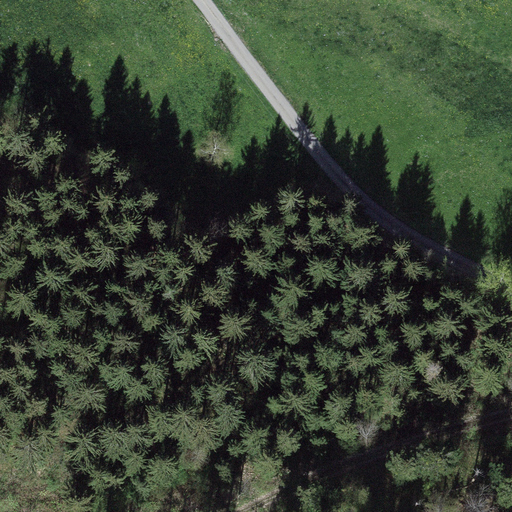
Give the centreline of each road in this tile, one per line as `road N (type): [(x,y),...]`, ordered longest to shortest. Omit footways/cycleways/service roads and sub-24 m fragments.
road 1 (unclassified): [(199,0),(355,197),(389,226),(511,290)]
road 2 (track): [(246,511),(422,435),(511,413)]
